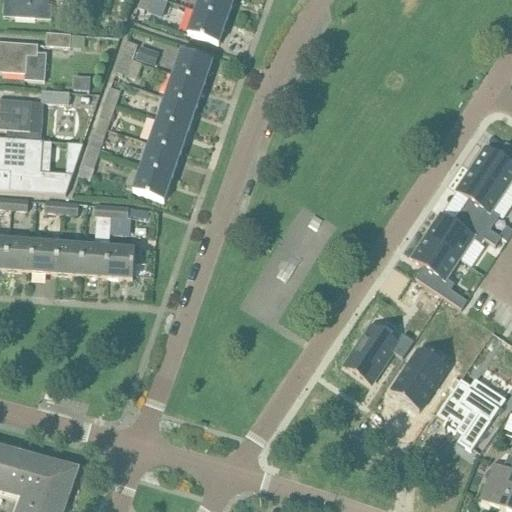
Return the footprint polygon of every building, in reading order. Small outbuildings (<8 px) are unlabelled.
[(4,0),(3,20),(23,22),(52,24),(53,9),(50,9),(50,0),(4,0)] [(141,0),(137,11),(148,15),(153,0),(141,0)] [(226,25),(235,2),(230,0),(201,0),(196,14),(226,25)] [(218,48),(226,25),(196,14),(188,38),(218,48)] [(119,17),(116,27),(124,29),(127,19),(119,17)] [(48,51),(72,53),(73,39),(49,37),(48,51)] [(126,44),(120,60),(132,63),(137,48),(126,44)] [(24,84),(44,85),(47,59),(38,58),(39,50),(13,47),(0,46),(0,76),(25,78),(24,84)] [(159,54),(141,48),(136,62),(155,69),(159,54)] [(175,78),(204,89),(213,65),(183,55),(175,78)] [(141,67),(132,63),(120,60),(115,75),(136,83),(141,67)] [(167,102),(196,112),(204,89),(175,78),(167,102)] [(104,106),(115,110),(120,94),(109,90),(104,106)] [(0,133),(7,134),(6,142),(26,143),(39,144),(42,107),(69,109),(69,111),(96,113),(98,99),(78,98),(62,96),(42,95),(41,107),(0,103),(0,133)] [(159,125),(188,135),(196,112),(167,102),(159,125)] [(110,125),(115,110),(104,106),(99,121),(110,125)] [(150,148),(180,159),(188,135),(159,125),(150,148)] [(93,137),(88,153),(99,157),(105,141),(93,137)] [(0,142),(0,173),(11,175),(10,195),(66,199),(72,179),(40,177),(42,146),(0,142)] [(142,172),(172,182),(180,159),(150,148),(142,172)] [(485,149),(470,172),(506,197),(511,188),(511,151),(506,148),(499,158),(485,149)] [(90,184),(99,157),(88,153),(78,180),(90,184)] [(134,195),(145,199),(164,206),(172,182),(142,172),(134,195)] [(470,172),(454,195),(468,205),(461,215),(489,234),(499,220),(493,216),(506,197),(470,172)] [(11,203),(0,202),(0,212),(10,213),(11,203)] [(11,203),(10,213),(27,214),(28,204),(11,203)] [(44,216),(61,217),(62,206),(45,205),(44,216)] [(62,206),(61,217),(78,218),(79,207),(62,206)] [(304,208),(290,233),(307,242),(312,233),(329,243),(337,228),(304,208)] [(111,221),(112,210),(95,209),(95,220),(111,221)] [(111,221),(128,222),(129,211),(112,210),(111,221)] [(440,216),(425,240),(461,264),(475,243),(481,247),(484,242),(496,250),(500,242),(489,235),(489,234),(461,215),(454,226),(440,216)] [(85,249),(82,280),(108,282),(110,251),(108,251),(111,223),(97,221),(94,250),(85,249)] [(511,233),(506,230),(499,240),(507,245),(511,237),(511,233)] [(425,240),(409,263),(423,272),(416,282),(461,313),(466,305),(450,295),(454,288),(448,284),(461,264),(425,240)] [(0,274),(6,275),(8,244),(0,243),(0,274)] [(32,277),(34,246),(8,244),(6,275),(32,277)] [(57,279),(59,248),(34,246),(32,277),(57,279)] [(59,248),(57,279),(82,280),(85,249),(59,248)] [(110,251),(108,282),(133,284),(135,253),(110,251)] [(426,293),(415,310),(430,320),(441,303),(426,293)] [(371,330),(345,370),(371,387),(393,355),(402,361),(413,345),(402,338),(396,347),(371,330)] [(419,352),(390,395),(419,414),(449,372),(419,352)] [(461,383),(437,420),(446,426),(444,430),(446,432),(444,434),(446,435),(448,433),(456,439),(458,436),(463,439),(458,446),(471,455),(506,404),(491,393),(475,383),(471,390),(461,383)] [(511,439),(505,437),(503,444),(511,448),(511,446),(511,439)] [(54,511),(55,510),(59,511),(64,511),(78,473),(0,451),(0,495),(21,502),(17,511),(54,511)] [(488,484),(480,503),(504,511),(511,511),(511,458),(508,457),(502,474),(493,470),(488,484)]
